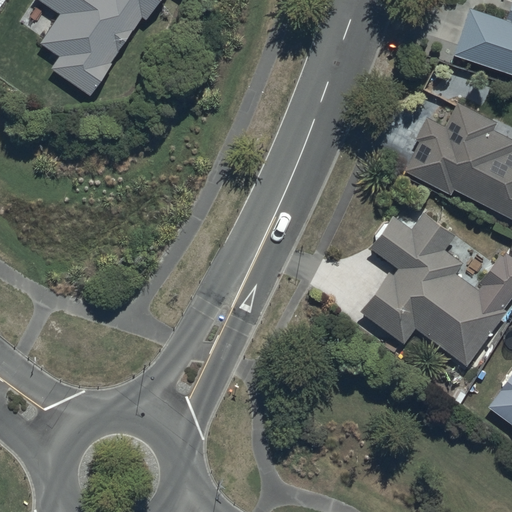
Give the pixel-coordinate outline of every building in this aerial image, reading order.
[(48,0),(59,7),(39,36),(57,48),(48,61),(88,88),(139,11),(144,14),(153,0),(48,0)] [(467,2),(451,50),(511,70),(511,0),(507,0),(503,14),(467,2)] [(415,135),(400,163),(447,188),(449,184),(511,217),(511,132),(492,122),(496,115),(456,93),(443,118),(423,108),(410,132),(415,135)] [(391,257),(356,305),(400,337),(412,321),(463,359),(504,304),(500,300),(511,283),(511,253),(501,245),(474,282),(452,267),(460,256),(442,243),(454,227),(421,202),(415,210),(403,201),(395,213),(388,208),(366,239),(391,257)] [(511,360),(484,400),(511,420),(511,360)]
